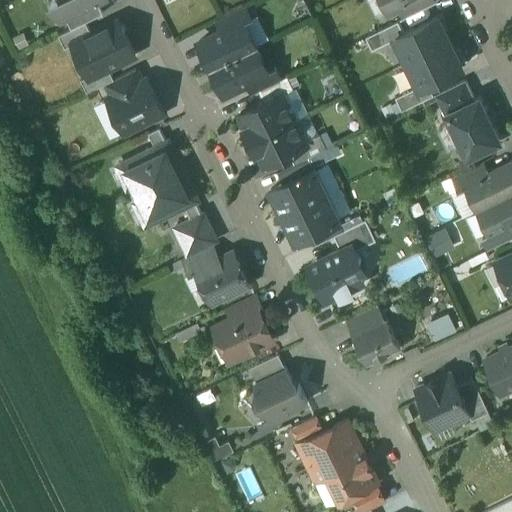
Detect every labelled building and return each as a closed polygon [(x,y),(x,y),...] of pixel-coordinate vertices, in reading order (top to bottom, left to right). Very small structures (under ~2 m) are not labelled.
[(51,0),(61,20),(66,17),(98,1),(100,0),(51,0)] [(382,0),(388,11),(398,6),(410,0),(382,0)] [(433,0),(410,0),(398,6),(403,18),(435,2),(433,0)] [(98,1),(66,17),(71,28),(86,21),(104,12),(98,1)] [(244,5),(217,19),(222,29),(239,21),(240,23),(250,18),(244,5)] [(404,32),(395,36),(396,38),(408,61),(449,40),(444,29),(447,27),(442,17),(439,19),(437,15),(404,32)] [(91,32),(72,42),(73,43),(88,75),(89,76),(108,67),(135,54),(118,19),(91,32)] [(398,20),(366,36),(372,49),(396,38),(395,36),(404,32),(398,20)] [(71,28),(59,34),(65,47),(73,43),(72,42),(91,32),(86,21),(71,28)] [(222,29),(198,41),(211,67),(256,45),(249,31),(245,33),(240,23),(239,21),(222,29)] [(449,40),(408,61),(419,84),(420,86),(428,82),(462,66),(460,62),(463,60),(459,50),(455,52),(449,40)] [(256,45),(211,67),(224,93),(248,81),(265,73),(264,71),(259,61),(263,58),(256,45)] [(274,66),(264,71),(265,73),(248,81),(253,92),(258,89),(280,78),(274,66)] [(108,67),(89,76),(88,75),(81,79),(87,92),(106,83),(114,78),(108,67)] [(114,78),(106,83),(112,96),(143,81),(136,67),(114,78)] [(280,78),(258,89),(264,100),(281,92),(282,93),(293,87),(287,75),(280,78)] [(466,78),(435,93),(445,114),(447,113),(447,112),(475,98),(466,78)] [(112,96),(108,99),(124,131),(163,111),(147,79),(143,81),(112,96)] [(419,84),(395,96),(402,109),(434,93),(428,82),(420,86),(419,84)] [(264,100),(240,112),(246,126),(245,126),(251,138),(294,117),(282,93),(281,92),(264,100)] [(475,98),(447,112),(447,113),(467,154),(500,139),(479,96),(475,98)] [(294,117),(251,138),(257,151),(258,150),(265,163),(289,151),(306,143),(305,140),(294,117)] [(156,148),(168,142),(161,128),(149,133),(156,148)] [(306,143),(289,151),(294,162),(308,155),(327,146),(319,132),(305,140),(306,143)] [(196,200),(168,142),(156,148),(118,166),(146,224),(184,206),(196,200)] [(294,162),(278,170),(283,182),(314,167),(308,155),(294,162)] [(511,159),(487,172),(466,183),(466,184),(478,208),(511,191),(511,159)] [(482,161),(453,175),(459,188),(466,184),(466,183),(487,172),(482,161)] [(283,182),(271,188),(283,213),(326,192),(314,167),(283,182)] [(511,191),(478,208),(490,232),(491,233),(511,222),(511,191)] [(326,192),(283,213),(296,238),(308,232),(339,217),(326,192)] [(202,214),(196,200),(184,206),(191,219),(202,214)] [(216,243),(202,214),(191,219),(175,227),(189,255),(212,245),(216,243)] [(339,217),(308,232),(314,244),(334,234),(344,229),(344,228),(339,217)] [(366,217),(344,228),(344,229),(334,234),(341,248),(353,242),(356,248),(376,238),(366,217)] [(511,222),(491,233),(490,232),(483,235),(489,248),(511,237),(511,236),(511,222)] [(438,254),(456,244),(446,225),(427,235),(438,254)] [(341,248),(316,260),(312,272),(325,298),(338,292),(340,297),(354,290),(352,285),(364,279),(356,262),(361,259),(356,248),(353,242),(341,248)] [(189,255),(181,259),(189,275),(197,272),(196,270),(219,259),(212,245),(189,255)] [(219,259),(196,270),(197,272),(212,302),(249,284),(233,252),(219,259)] [(511,252),(496,260),(506,280),(511,276),(511,252)] [(255,296),(230,308),(235,319),(254,309),(254,310),(260,307),(255,296)] [(378,303),(346,319),(353,333),(385,317),(378,303)] [(235,319),(218,327),(233,358),(269,340),(261,325),(265,323),(262,317),(259,319),(254,310),(254,309),(235,319)] [(439,338),(455,330),(448,315),(432,323),(439,338)] [(385,317),(353,333),(367,361),(401,345),(387,316),(385,317)] [(511,344),(485,357),(501,391),(511,386),(511,344)] [(278,355),(250,369),(257,383),(285,369),(278,355)] [(257,383),(255,383),(254,399),(272,420),(307,402),(298,384),(292,382),(285,369),(257,383)] [(452,373),(439,379),(439,378),(437,379),(438,380),(431,383),(431,382),(429,383),(417,389),(435,426),(468,411),(469,410),(457,385),(452,373)] [(474,377),(457,385),(469,410),(468,411),(472,418),(489,410),(474,377)] [(309,404),(260,427),(263,434),(313,412),(309,404)] [(315,416),(293,426),(299,438),(320,427),(315,416)] [(347,419),(298,444),(310,466),(314,464),(322,479),(316,482),(327,505),(339,499),(352,493),(375,481),(377,480),(347,419)] [(375,481),(352,493),(360,511),(363,511),(371,508),(385,502),(375,481)] [(511,511),(511,498),(483,511),(511,511)]
